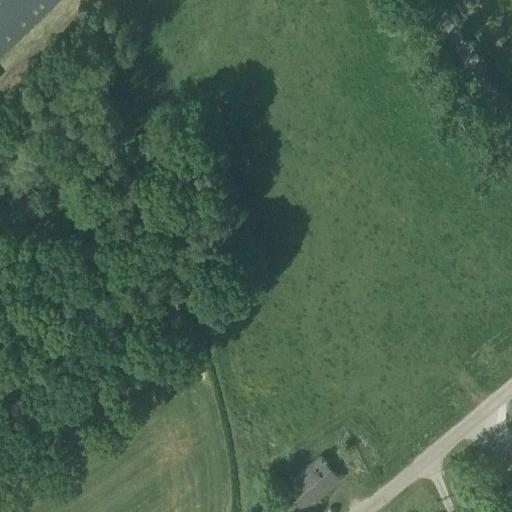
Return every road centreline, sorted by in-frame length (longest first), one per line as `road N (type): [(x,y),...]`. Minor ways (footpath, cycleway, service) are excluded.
road 1 (unclassified): [(369,511),(511,389)]
road 2 (unclassified): [(511,115),(434,0)]
